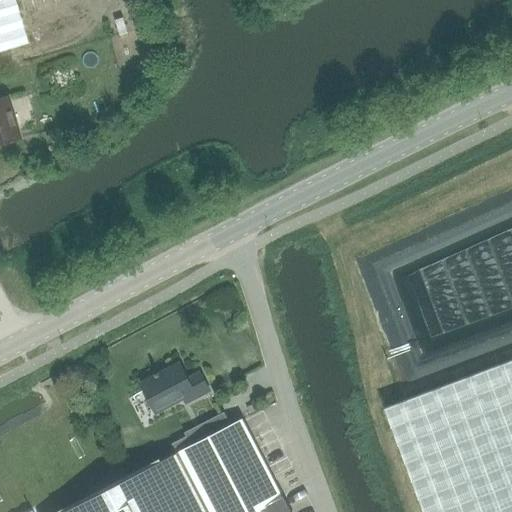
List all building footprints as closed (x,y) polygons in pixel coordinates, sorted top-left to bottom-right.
[(0,0),(0,50),(26,43),(13,0),(0,0)] [(0,144),(21,138),(9,96),(0,98),(0,144)] [(511,511),(511,356),(381,406),(422,511),(511,511)] [(185,403),(209,390),(200,372),(188,379),(179,363),(140,383),(155,412),(183,398),(185,403)] [(201,428),(223,417),(217,405),(195,416),(201,428)] [(207,511),(290,511),(242,419),(193,444),(188,435),(172,443),(207,511)] [(62,511),(207,511),(172,443),(159,450),(164,460),(62,511)]
